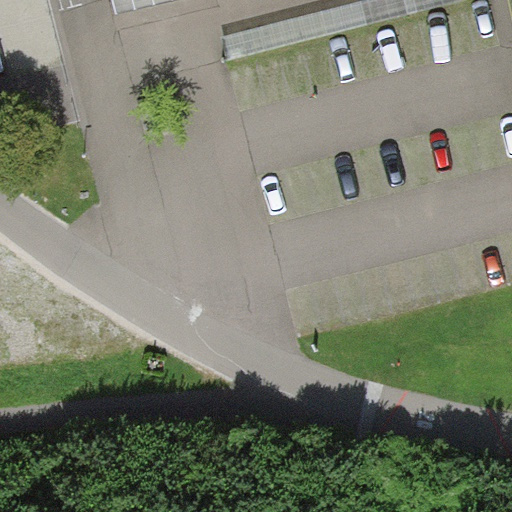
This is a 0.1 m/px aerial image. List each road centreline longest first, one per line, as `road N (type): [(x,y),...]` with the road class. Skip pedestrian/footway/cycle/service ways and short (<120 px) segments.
road 1 (residential): [(0,214),(138,310),(307,404)]
road 2 (residential): [(307,404),(259,421),(0,443)]
road 3 (residential): [(307,404),(433,439),(511,450)]
road 4 (unknown): [(76,48),(247,0)]
